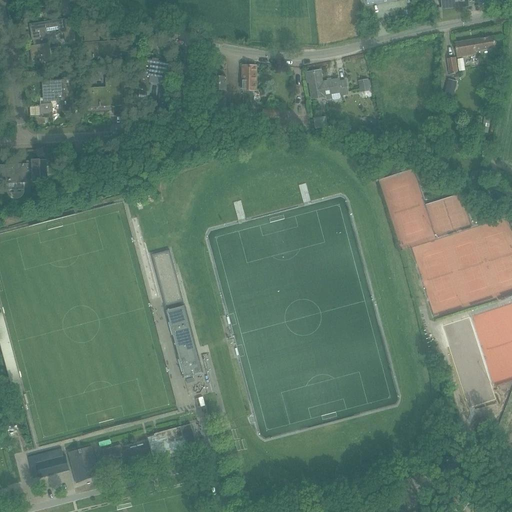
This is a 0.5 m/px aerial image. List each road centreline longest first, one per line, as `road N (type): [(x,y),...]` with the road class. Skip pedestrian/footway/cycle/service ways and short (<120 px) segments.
road 1 (unclassified): [(194,41),(318,55),(511,12)]
road 2 (residential): [(23,140),(173,130),(194,41)]
road 3 (residential): [(23,140),(3,0)]
